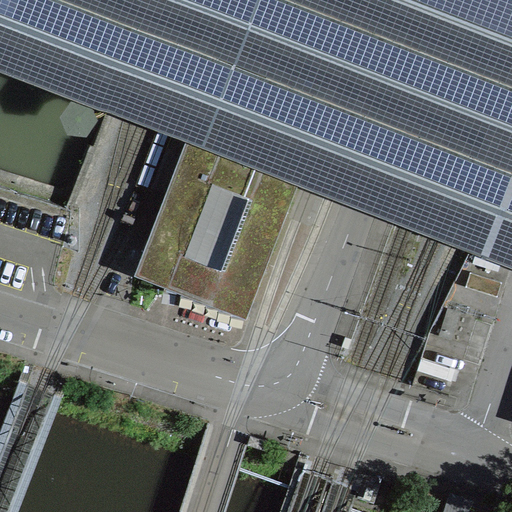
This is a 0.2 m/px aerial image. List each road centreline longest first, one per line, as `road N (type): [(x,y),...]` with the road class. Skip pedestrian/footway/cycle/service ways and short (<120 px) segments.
road 1 (unclassified): [(433,0),(288,397)]
road 2 (residential): [(248,385),(0,310)]
road 3 (residential): [(511,469),(288,397)]
road 4 (residential): [(203,511),(248,385)]
